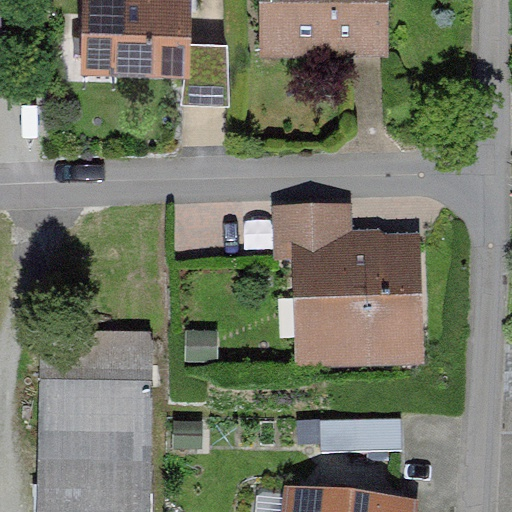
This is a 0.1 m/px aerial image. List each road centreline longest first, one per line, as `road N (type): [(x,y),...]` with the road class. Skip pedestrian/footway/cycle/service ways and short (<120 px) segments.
road 1 (residential): [(0,192),(497,183)]
road 2 (residential): [(476,511),(497,183)]
road 3 (residential): [(497,183),(495,0)]
